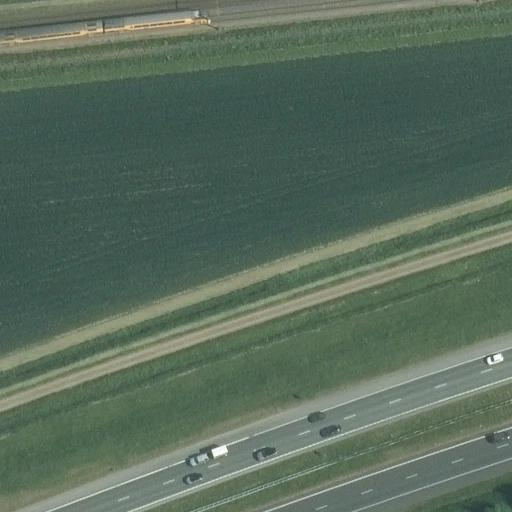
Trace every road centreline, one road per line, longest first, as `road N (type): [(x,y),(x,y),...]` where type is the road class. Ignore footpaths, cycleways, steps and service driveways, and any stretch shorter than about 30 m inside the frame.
road 1 (track): [(0,418),(511,245)]
road 2 (motorway): [(511,372),(115,511)]
road 3 (motorway): [(322,511),(511,449)]
